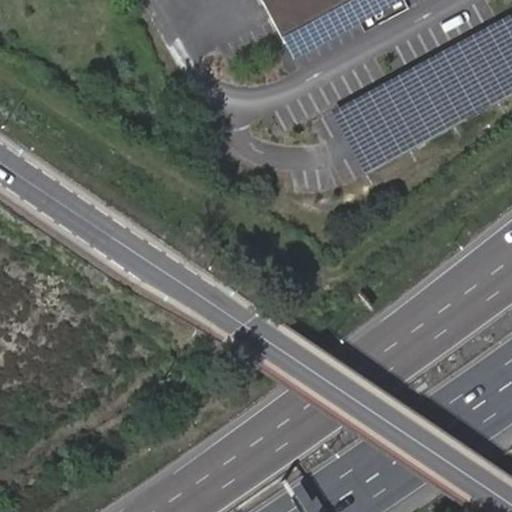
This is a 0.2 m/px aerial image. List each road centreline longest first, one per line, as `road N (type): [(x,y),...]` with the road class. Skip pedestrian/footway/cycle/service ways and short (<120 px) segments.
road 1 (motorway): [(511,261),(166,511)]
road 2 (tertiary): [(511,503),(203,299)]
road 3 (tertiary): [(0,161),(203,299)]
road 4 (motorway): [(318,511),(511,381)]
road 5 (track): [(0,474),(104,408)]
